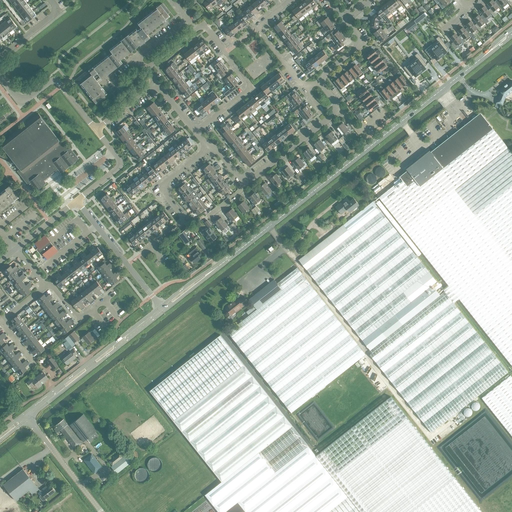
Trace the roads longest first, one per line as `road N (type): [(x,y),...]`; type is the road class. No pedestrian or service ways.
road 1 (secondary): [(220,265),(478,60)]
road 2 (secondary): [(27,418),(164,310)]
road 3 (secondary): [(160,306),(23,414)]
road 4 (residential): [(140,254),(183,220),(160,188),(211,147)]
road 5 (residential): [(195,31),(203,25),(251,87),(195,131)]
road 6 (unknown): [(358,340),(268,226)]
road 7 (tertiary): [(97,130),(58,82),(17,99),(0,76)]
road 8 (tertiary): [(160,306),(76,201)]
road 9 (residential): [(244,184),(341,109)]
